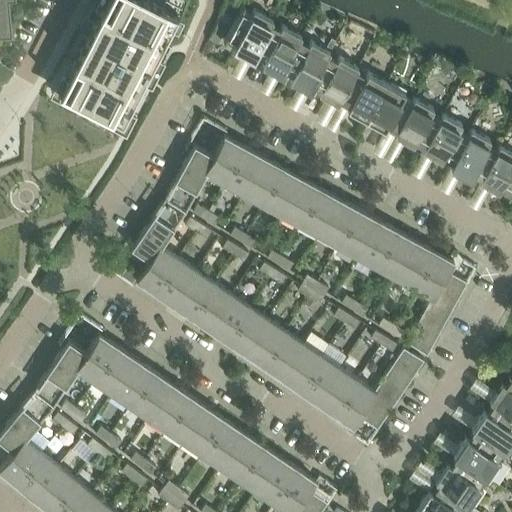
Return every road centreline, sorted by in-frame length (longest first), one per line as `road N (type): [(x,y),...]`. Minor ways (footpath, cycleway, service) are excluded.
road 1 (residential): [(386,482),(71,262)]
road 2 (residential): [(511,267),(501,239),(191,70)]
road 3 (residential): [(386,482),(461,376),(511,280)]
road 4 (residential): [(71,262),(191,70)]
road 5 (residential): [(1,114),(68,0)]
road 6 (residential): [(0,365),(71,262)]
